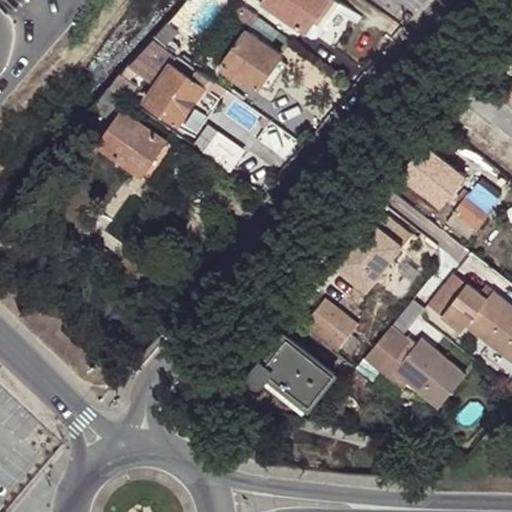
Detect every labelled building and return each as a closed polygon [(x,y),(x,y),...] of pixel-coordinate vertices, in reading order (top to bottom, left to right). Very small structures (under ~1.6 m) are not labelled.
[(258,0),(307,34),(316,21),(320,16),(329,22),(343,2),(340,0),(258,0)] [(320,16),(316,21),(326,27),(329,22),(320,16)] [(186,35),(169,20),(155,36),(173,50),(186,35)] [(249,30),(222,68),(242,82),(245,77),(261,89),(263,85),(271,91),(289,64),(280,58),(283,54),(249,30)] [(165,59),(173,50),(155,36),(149,44),(165,59)] [(204,49),(193,64),(197,67),(204,72),(218,53),(212,48),(209,53),(204,49)] [(206,85),(212,78),(204,72),(197,67),(192,76),(174,61),(147,98),(179,122),(183,117),(197,127),(220,96),(206,85)] [(111,87),(124,96),(131,86),(119,77),(114,84),(111,87)] [(117,103),(124,96),(111,87),(105,95),(117,103)] [(100,143),(143,173),(167,139),(125,109),(100,143)] [(237,166),(247,142),(216,129),(206,153),(237,166)] [(167,139),(143,173),(151,179),(176,145),(167,139)] [(417,169),(408,178),(444,207),(468,178),(425,144),(410,163),(417,169)] [(472,198),(458,215),(477,230),(491,213),(472,198)] [(377,209),(336,262),(370,288),(412,235),(390,218),(390,219),(377,209)] [(468,325),(489,342),(511,358),(511,305),(494,292),(488,299),(468,283),(443,313),(463,330),(468,325)] [(325,299),(310,318),(310,321),(342,346),(343,345),(353,353),(362,342),(351,334),(359,325),(325,299)] [(288,337),(266,366),(262,364),(257,370),(253,376),(252,378),(253,381),(255,384),(259,386),(262,387),(265,386),(269,384),(303,412),(335,373),(288,337)] [(424,338),(397,373),(442,407),(469,373),(424,338)] [(511,358),(489,342),(485,347),(511,367),(511,358)] [(397,401),(424,422),(432,412),(405,390),(397,401)]
